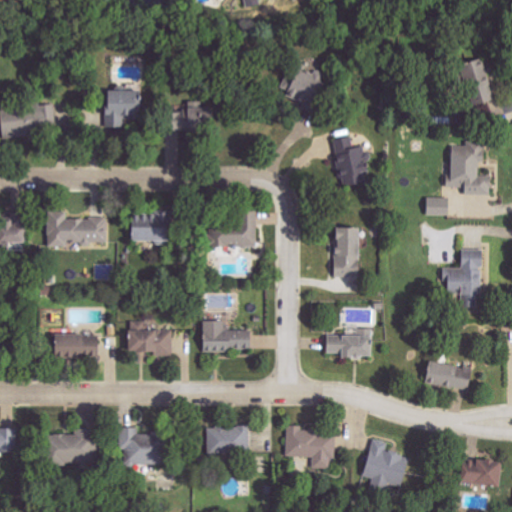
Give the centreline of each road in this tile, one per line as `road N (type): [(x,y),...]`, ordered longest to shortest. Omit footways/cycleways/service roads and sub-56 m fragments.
road 1 (residential): [(511,421),(460,422),(343,393),(0,392)]
road 2 (residential): [(287,392),(289,205),(278,185),(259,178),(0,178)]
